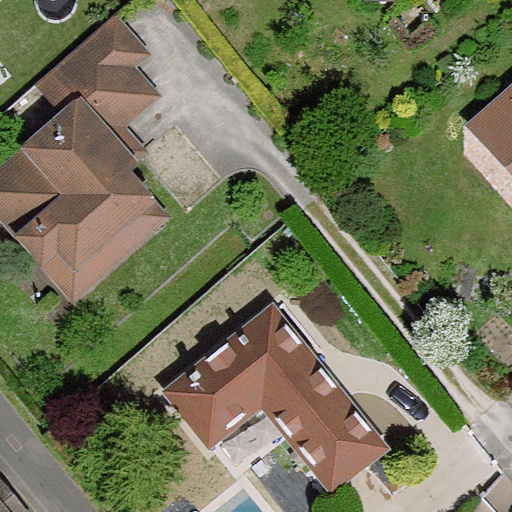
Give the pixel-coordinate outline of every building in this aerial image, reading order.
[(0,178),(0,212),(26,242),(33,235),(48,236),(76,269),(150,204),(124,175),(133,167),(130,163),(108,138),(119,128),(155,98),(130,69),(145,56),(114,20),(41,84),(70,117),(0,178)] [(511,101),(483,126),(511,161),(511,101)] [(141,153),(119,128),(108,138),(130,163),(141,153)] [(33,235),(26,242),(74,297),(163,219),(150,204),(76,269),(48,236),(33,235)] [(264,406),(332,491),(383,451),(273,314),(171,394),(213,446),(264,406)] [(7,511),(16,505),(0,485),(0,511),(7,511)]
